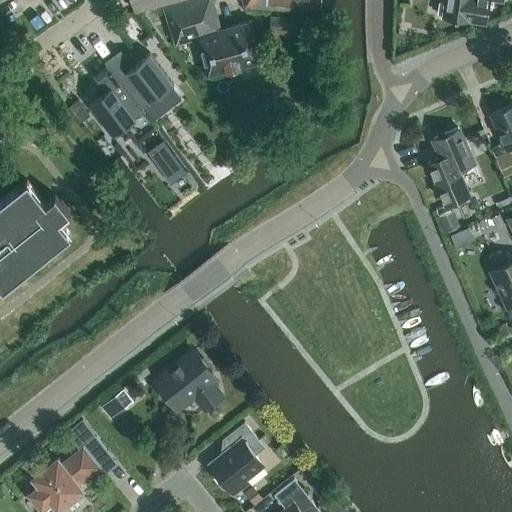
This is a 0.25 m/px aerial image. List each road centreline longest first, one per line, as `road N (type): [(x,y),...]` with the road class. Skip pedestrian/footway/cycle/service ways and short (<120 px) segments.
road 1 (unclassified): [(0,442),(252,246),(378,160)]
road 2 (unclassified): [(481,351),(412,191),(378,160)]
road 3 (residential): [(397,95),(429,70),(511,35)]
road 4 (residential): [(0,72),(95,0)]
